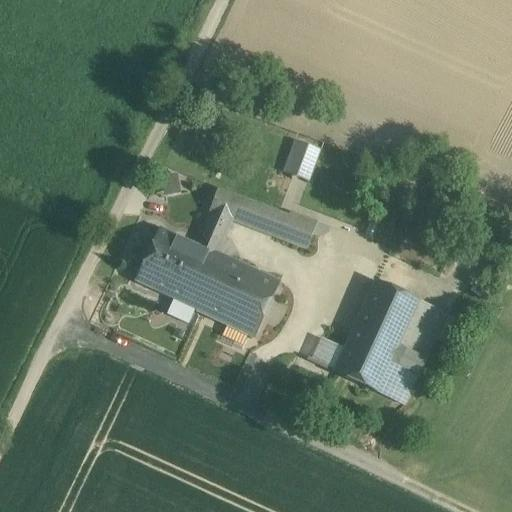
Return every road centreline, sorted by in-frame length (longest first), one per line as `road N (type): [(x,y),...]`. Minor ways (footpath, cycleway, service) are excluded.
road 1 (unclassified): [(222,0),(0,452)]
road 2 (track): [(67,314),(480,511)]
